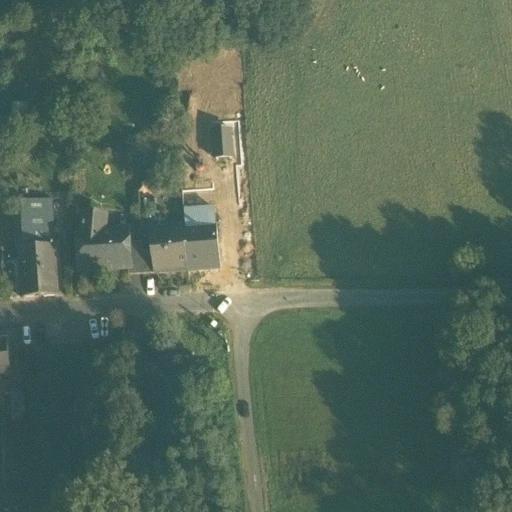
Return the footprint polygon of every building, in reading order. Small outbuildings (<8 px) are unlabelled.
[(108,34),(112,47),(129,42),(126,29),(108,34)] [(16,218),(18,250),(21,250),(21,248),(57,246),(54,201),(25,203),(26,217),(16,218)] [(215,211),(185,213),(186,228),(216,225),(215,211)] [(104,271),(107,273),(114,272),(116,270),(117,271),(128,270),(130,270),(128,246),(128,234),(103,236),(104,219),(89,218),(89,217),(85,216),(84,226),(83,226),(83,230),(84,230),(83,237),(79,237),(79,241),(81,273),(104,272),(104,271)] [(220,270),(217,225),(216,225),(186,228),(189,260),(188,260),(188,273),(220,270)] [(155,275),(188,273),(188,260),(189,260),(186,228),(151,230),(153,253),(155,275)] [(129,278),(144,276),(143,254),(142,245),(128,246),(130,270),(128,270),(129,278)] [(21,250),(24,300),(60,298),(57,246),(21,248),(21,250)] [(153,253),(143,254),(144,276),(155,275),(153,253)] [(0,342),(0,376),(11,376),(8,342),(0,342)] [(10,393),(12,416),(25,415),(24,392),(10,393)]
